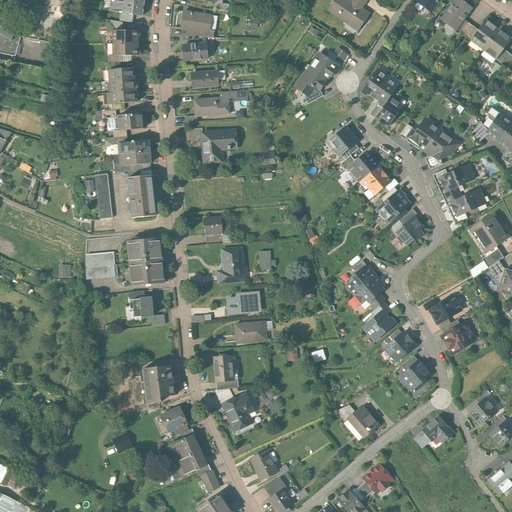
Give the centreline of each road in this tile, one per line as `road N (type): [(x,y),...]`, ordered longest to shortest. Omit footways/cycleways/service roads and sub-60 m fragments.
road 1 (residential): [(162,0),(159,46),(187,358),(197,395),(256,511)]
road 2 (residential): [(408,0),(349,85),(369,129),(411,161),(435,217),(430,243),(398,279),(444,375),(441,395)]
road 3 (residential): [(441,395),(298,511)]
